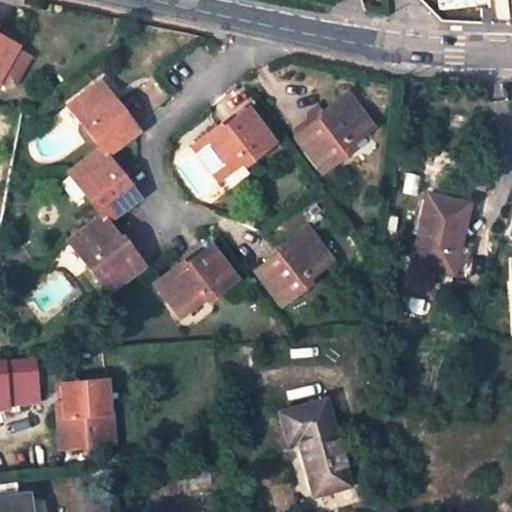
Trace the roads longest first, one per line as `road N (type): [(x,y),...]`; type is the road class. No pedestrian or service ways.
road 1 (residential): [(280,23),(145,135),(147,169),(165,208)]
road 2 (residential): [(404,51),(280,23)]
